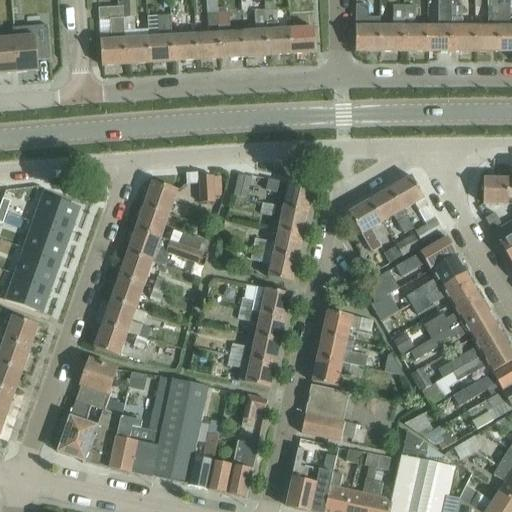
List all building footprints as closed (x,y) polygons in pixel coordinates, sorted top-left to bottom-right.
[(132,0),(122,0),(124,21),(123,21),(126,67),(149,65),(148,40),(147,31),(135,32),(132,0)] [(205,0),(208,28),(218,27),(218,14),(216,0),(205,0)] [(432,28),(427,28),(427,53),(451,53),(451,8),(450,0),(437,0),(437,2),(437,28),(432,28)] [(474,53),(498,53),(497,0),(487,0),(487,28),(474,28),(474,53)] [(497,0),(498,53),(511,53),(511,28),(509,28),(508,0),(497,0)] [(268,58),(292,56),(290,31),(277,32),(276,11),(271,3),(264,3),(268,58)] [(367,7),(355,7),(356,53),(380,53),(380,29),(380,19),(367,19),(367,7)] [(403,53),(427,53),(427,28),(414,28),(414,7),(403,8),(403,53)] [(126,67),(123,21),(122,8),(99,10),(102,68),(126,67)] [(393,29),(380,29),(380,53),(403,53),(403,8),(393,8),(393,29)] [(451,8),(451,53),(474,53),(474,28),(462,28),(461,8),(451,8)] [(301,30),(290,31),(292,56),(315,54),(313,29),(312,9),(301,9),(302,21),(301,21),(301,30)] [(157,26),(174,27),(175,13),(158,12),(157,26)] [(256,33),(242,34),(244,59),(267,58),(264,12),(254,12),(254,25),(255,25),(256,33)] [(230,26),(229,13),(218,14),(218,27),(230,26)] [(46,28),(12,30),(13,40),(16,75),(38,73),(37,62),(49,61),(46,28)] [(160,31),(147,31),(148,40),(149,65),(173,64),(171,39),(171,30),(160,31)] [(242,34),(219,35),(221,61),(244,59),(242,34)] [(219,35),(195,37),(196,62),(221,61),(219,35)] [(195,37),(171,39),(173,64),(196,62),(195,37)] [(0,76),(16,75),(13,40),(0,40),(0,76)] [(185,176),(186,186),(197,185),(197,175),(185,176)] [(199,179),(200,205),(214,204),(213,178),(199,179)] [(234,199),(246,202),(250,180),(238,178),(234,199)] [(411,179),(390,191),(403,213),(424,200),(411,179)] [(509,180),(484,180),(484,182),(483,207),(508,207),(509,180)] [(268,182),(265,193),(286,197),(283,210),(307,215),(312,192),(289,186),(268,182)] [(152,184),(144,208),(169,217),(177,193),(152,184)] [(403,236),(413,230),(403,213),(390,191),(369,204),(382,225),(393,218),(403,236)] [(42,197),(32,223),(69,236),(79,210),(42,197)] [(4,200),(0,209),(0,211),(7,214),(11,203),(4,200)] [(382,225),(369,204),(348,216),(372,256),(381,250),(371,232),(382,225)] [(418,213),(425,224),(434,218),(428,207),(418,213)] [(144,208),(136,231),(161,240),(169,217),(144,208)] [(283,210),(278,233),(302,238),(307,215),(283,210)] [(485,221),(492,232),(501,226),(495,215),(485,221)] [(416,234),(422,245),(443,233),(437,222),(416,234)] [(32,223),(23,249),(60,262),(69,236),(32,223)] [(511,225),(511,224),(494,235),(500,245),(499,245),(511,267),(511,225)] [(136,231),(127,255),(152,264),(164,268),(168,255),(198,266),(202,254),(198,253),(169,243),(161,240),(136,231)] [(173,232),(169,243),(198,253),(202,242),(173,232)] [(256,241),(254,252),(273,256),(297,261),(302,238),(278,233),(276,245),(256,241)] [(396,246),(403,258),(420,248),(413,236),(396,246)] [(425,262),(431,272),(456,257),(446,240),(420,256),(420,255),(396,269),(401,279),(421,267),(420,265),(425,262)] [(23,249),(14,275),(51,289),(60,262),(23,249)] [(383,256),(382,256),(383,258),(389,266),(400,259),(394,249),(383,256)] [(254,252),(251,262),(271,267),(268,280),(292,285),(297,261),(273,256),(254,252)] [(127,255),(119,278),(144,287),(152,264),(127,255)] [(415,305),(467,275),(456,257),(431,272),(435,280),(406,298),(411,306),(414,304),(415,305)] [(374,305),(383,300),(389,297),(388,296),(398,290),(389,274),(377,280),(369,295),(374,304),(374,305)] [(14,275),(4,303),(42,316),(51,289),(14,275)] [(414,304),(411,306),(416,316),(430,307),(445,298),(451,307),(477,292),(467,275),(415,305),(414,304)] [(119,278),(111,302),(135,311),(144,287),(119,278)] [(156,279),(153,291),(161,294),(165,282),(156,279)] [(161,294),(153,291),(149,301),(158,304),(161,294)] [(266,291),(261,315),(284,320),(289,296),(266,291)] [(487,309),(477,292),(451,307),(455,315),(445,320),(443,316),(423,328),(431,342),(487,309)] [(389,297),(383,300),(374,305),(374,304),(371,306),(381,324),(398,313),(389,297)] [(243,300),(240,311),(253,313),(255,302),(243,300)] [(111,302),(102,325),(127,334),(135,311),(111,302)] [(457,340),(467,334),(471,342),(497,327),(487,309),(431,342),(410,354),(415,362),(455,338),(457,340)] [(251,324),(253,313),(240,311),(238,321),(251,324)] [(347,342),(350,329),(370,334),(372,322),(327,312),(322,337),(347,342)] [(261,315),(256,338),(279,343),(284,320),(261,315)] [(0,339),(4,341),(30,350),(38,327),(12,318),(8,330),(0,326),(0,339)] [(127,334),(102,325),(94,349),(119,358),(127,334)] [(141,326),(137,338),(144,341),(148,329),(141,326)] [(421,394),(507,344),(497,327),(471,342),(475,349),(438,372),(443,380),(431,387),(421,370),(411,376),(421,394)] [(405,334),(392,341),(401,357),(414,350),(405,334)] [(317,359),(350,367),(363,370),(366,370),(368,359),(344,354),(347,342),(322,337),(317,359)] [(137,338),(133,348),(141,351),(144,341),(137,338)] [(256,338),(251,362),(274,367),(279,343),(256,338)] [(4,341),(0,351),(0,364),(22,372),(30,350),(4,341)] [(511,363),(511,353),(507,344),(421,394),(429,407),(443,399),(443,398),(450,394),(447,389),(486,367),(491,376),(511,363)] [(229,357),(243,360),(245,349),(232,345),(229,357)] [(383,374),(403,378),(390,356),(387,357),(383,374)] [(274,367),(251,362),(243,360),(229,357),(227,367),(249,372),(246,385),(269,390),(274,367)] [(317,359),(311,384),(336,389),(339,376),(360,381),(363,370),(350,367),(317,359)] [(90,362),(75,402),(91,408),(102,412),(120,419),(124,407),(108,402),(110,397),(108,396),(117,371),(90,362)] [(501,394),(511,387),(511,363),(491,376),(452,398),(458,408),(497,386),(501,394)] [(0,364),(0,389),(14,395),(22,372),(0,364)] [(160,380),(148,433),(161,436),(168,406),(173,382),(160,379),(160,380)] [(161,436),(152,480),(165,483),(187,488),(192,460),(193,458),(199,431),(203,413),(208,390),(173,382),(168,406),(161,436)] [(511,387),(501,394),(467,413),(477,431),(511,411),(511,412),(511,411),(511,387)] [(311,388),(304,416),(342,424),(348,396),(311,388)] [(0,415),(6,417),(14,395),(0,389),(0,415)] [(264,413),(266,402),(247,398),(242,421),(252,423),(254,411),(264,413)] [(81,465),(109,470),(120,419),(102,412),(96,428),(85,423),(91,408),(75,402),(57,453),(82,462),(81,465)] [(342,424),(304,416),(300,435),(340,444),(341,439),(351,442),(355,427),(342,424)] [(403,426),(423,440),(445,427),(445,425),(432,432),(423,416),(403,426)] [(120,419),(109,470),(152,480),(161,436),(148,433),(140,431),(141,424),(120,419)] [(506,419),(495,426),(501,436),(511,430),(506,419)] [(445,427),(423,440),(434,448),(437,446),(441,452),(457,443),(451,432),(442,438),(441,436),(448,432),(445,427)] [(192,460),(187,488),(206,492),(212,462),(213,463),(218,438),(208,436),(203,460),(193,458),(192,460)] [(474,438),(454,451),(460,461),(481,449),(474,438)] [(232,467),(225,496),(245,500),(252,471),(256,450),(236,446),(232,467)] [(287,509),(300,511),(323,511),(327,494),(332,475),(304,469),(308,454),(297,451),(285,504),(287,509)] [(509,451),(497,470),(511,479),(511,458),(509,456),(511,453),(509,451)] [(360,454),(347,452),(345,463),(357,466),(360,454)] [(378,458),(367,456),(364,468),(368,469),(363,495),(349,492),(344,511),(366,511),(373,484),(373,482),(375,471),(376,470),(375,470),(378,458)] [(378,458),(375,470),(376,470),(388,473),(391,461),(378,458)] [(391,503),(388,511),(470,511),(457,504),(457,503),(454,511),(443,511),(453,471),(400,460),(391,501),(391,503)] [(206,492),(225,496),(232,467),(213,463),(212,462),(206,492)] [(505,484),(498,494),(511,503),(511,479),(497,470),(493,475),(505,484)] [(375,471),(373,482),(381,484),(383,473),(375,471)] [(323,511),(344,511),(349,492),(336,490),(340,476),(332,475),(327,494),(323,511)] [(366,511),(388,511),(391,503),(391,501),(378,498),(381,485),(373,484),(366,511)] [(466,486),(457,504),(470,511),(511,511),(511,503),(498,494),(492,504),(466,486)]
